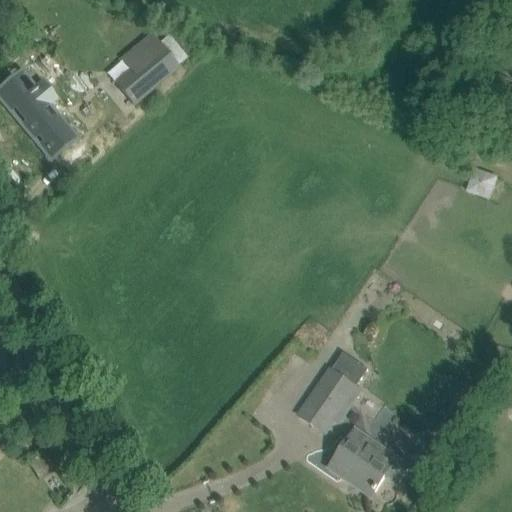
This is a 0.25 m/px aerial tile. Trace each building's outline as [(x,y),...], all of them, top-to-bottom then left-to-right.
[(136,65),(115,83),(133,104),(178,66),(160,45),(136,65)] [(16,80),(0,93),(0,99),(10,112),(15,108),(28,123),(23,127),(35,141),(40,138),(45,144),(40,148),(51,161),(77,139),(58,117),(51,123),(43,113),(57,101),(43,85),(29,96),(16,80)] [(489,203),(499,180),(475,170),(465,193),(489,203)] [(329,369),(296,417),(325,438),(330,431),(336,423),(341,417),(359,391),(355,388),(364,376),(337,358),(329,369)] [(352,435),(332,463),(334,464),(360,482),(357,486),(372,496),(375,492),(375,493),(386,478),(398,486),(411,467),(369,439),(365,444),(352,435)]
